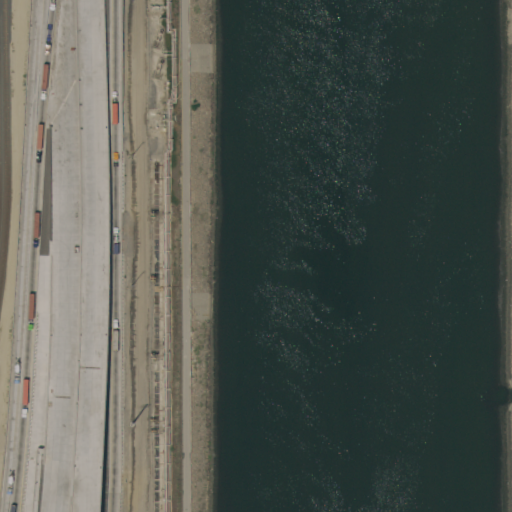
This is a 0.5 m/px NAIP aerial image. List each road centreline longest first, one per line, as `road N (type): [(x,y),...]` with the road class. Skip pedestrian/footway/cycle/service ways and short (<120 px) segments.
road 1 (motorway): [(39,0),(10,511)]
road 2 (motorway): [(67,0),(67,315),(55,511)]
road 3 (motorway): [(112,511),(115,0)]
road 4 (motorway): [(89,511),(90,0)]
